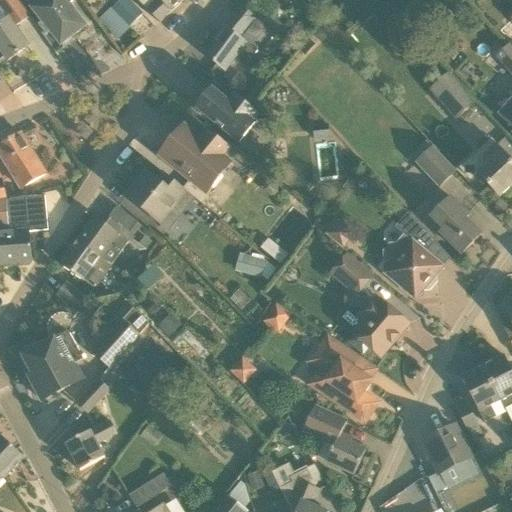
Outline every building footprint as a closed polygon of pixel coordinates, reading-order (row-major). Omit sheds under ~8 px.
[(29,17),(17,0),(0,0),(0,10),(7,20),(0,24),(0,49),(8,61),(29,47),(14,27),(29,17)] [(41,0),(31,8),(43,23),(39,26),(47,35),(50,32),(61,46),(86,26),(69,4),(75,0),(41,0)] [(143,14),(129,0),(128,0),(118,0),(111,7),(130,27),(143,14)] [(137,0),(160,23),(183,0),(137,0)] [(272,15),(277,9),(265,0),(255,0),(249,9),(282,35),(287,28),(272,15)] [(241,38),(256,18),(240,6),(204,53),(226,71),(236,58),(246,66),(256,53),(246,45),(247,43),(241,38)] [(511,49),(509,46),(497,57),(511,73),(511,49)] [(456,120),(464,112),(476,102),(450,74),(430,92),(456,120)] [(235,94),(229,102),(213,90),(197,110),(239,143),(255,123),(252,121),(259,113),(235,94)] [(328,125),(314,126),(315,140),(329,139),(328,125)] [(160,157),(207,194),(213,186),(222,193),(241,171),(231,163),(223,157),(229,149),(206,130),(200,138),(184,126),(160,157)] [(0,154),(22,190),(29,185),(46,174),(21,134),(0,146),(0,154)] [(499,197),(511,185),(511,162),(496,145),(484,156),(490,162),(478,173),(499,197)] [(432,147),(415,163),(439,188),(456,172),(432,147)] [(147,173),(143,177),(127,198),(161,225),(187,192),(164,173),(157,181),(147,173)] [(0,227),(0,264),(32,263),(29,232),(48,231),(45,196),(26,198),(25,197),(7,201),(10,233),(1,234),(0,227)] [(441,233),(462,255),(481,235),(465,219),(469,216),(451,198),(432,218),(444,230),(441,233)] [(112,265),(132,238),(134,235),(129,232),(138,222),(117,207),(105,224),(96,217),(78,241),(112,265)] [(451,259),(438,244),(436,242),(408,213),(395,228),(403,235),(396,243),(390,244),(383,252),(383,259),(387,262),(384,266),(384,270),(387,272),(385,275),(416,300),(423,292),(430,291),(438,282),(437,274),(443,267),(427,253),(435,243),(451,260),(451,259)] [(337,223),(328,234),(342,247),(352,235),(337,223)] [(134,235),(132,238),(146,249),(152,240),(138,231),(138,230),(134,235)] [(269,239),(261,249),(281,265),(289,255),(269,239)] [(95,289),(112,265),(78,241),(61,265),(84,282),(84,281),(95,289)] [(372,277),(357,264),(348,256),(332,275),(356,295),(372,277)] [(268,281),(276,270),(266,261),(248,257),(244,274),(261,279),(262,276),(268,281)] [(145,289),(159,277),(149,265),(135,278),(145,289)] [(77,312),(87,298),(67,283),(56,296),(77,312)] [(354,334),(355,335),(381,357),(409,325),(381,302),(380,303),(375,299),(360,317),(365,321),(354,334)] [(511,299),(508,301),(508,306),(505,308),(511,322),(511,323),(504,327),(504,326),(503,326),(511,344),(511,299)] [(276,304),(263,323),(279,334),(292,315),(276,304)] [(133,309),(122,322),(120,321),(92,352),(110,368),(138,337),(150,324),(133,309)] [(171,314),(158,327),(168,338),(181,326),(171,314)] [(364,362),(348,351),(328,337),(315,357),(324,364),(309,386),(360,420),(374,401),(364,394),(372,382),(358,372),(364,362)] [(83,380),(74,364),(69,366),(54,339),(40,347),(36,343),(24,350),(26,355),(23,356),(38,383),(34,385),(43,402),(83,380)] [(483,368),(501,402),(505,410),(511,406),(511,370),(505,356),(483,368)] [(242,357),(230,370),(244,383),(256,369),(242,357)] [(485,423),(496,417),(491,407),(501,402),(483,368),(462,378),(485,423)] [(88,414),(110,391),(99,381),(77,404),(88,414)] [(482,434),(479,426),(468,405),(457,410),(468,431),(469,431),(473,439),(482,434)] [(347,423),(329,414),(315,407),(304,431),(335,446),(327,463),(355,476),(366,451),(351,444),(353,439),(342,434),(347,423)] [(66,445),(80,472),(105,458),(98,445),(116,435),(109,422),(91,432),(66,445)] [(471,459),(470,458),(455,428),(423,444),(439,475),(471,459)] [(0,474),(5,478),(10,473),(24,458),(0,435),(0,474)] [(326,511),(314,507),(319,496),(321,490),(314,488),(316,484),(309,469),(279,484),(283,493),(293,511),(326,511)] [(438,473),(429,478),(437,493),(446,488),(439,475),(438,473)] [(137,509),(172,486),(164,474),(129,496),(137,509)] [(247,511),(229,497),(217,511),(247,511)]
